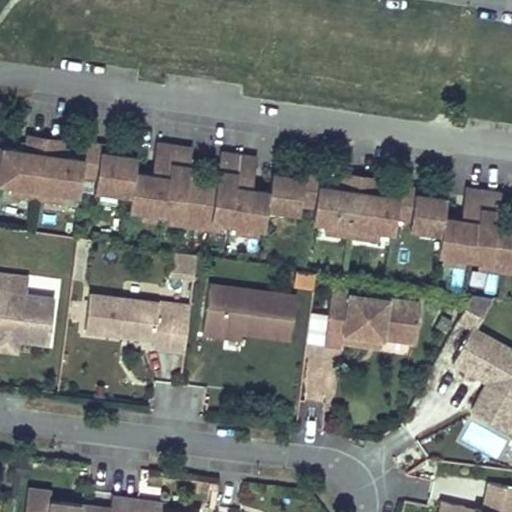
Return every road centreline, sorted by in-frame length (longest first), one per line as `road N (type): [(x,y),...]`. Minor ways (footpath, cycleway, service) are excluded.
road 1 (residential): [(511,150),(0,74)]
road 2 (residential): [(366,511),(332,458),(0,417)]
